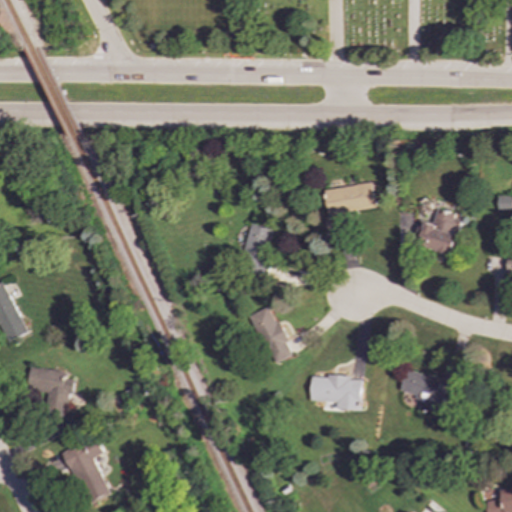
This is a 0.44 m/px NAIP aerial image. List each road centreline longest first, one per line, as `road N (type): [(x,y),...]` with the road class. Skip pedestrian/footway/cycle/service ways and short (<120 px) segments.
road 1 (secondary): [(511,83),(0,76)]
road 2 (secondary): [(0,114),(511,114)]
road 3 (residential): [(511,333),(403,300),(347,293)]
